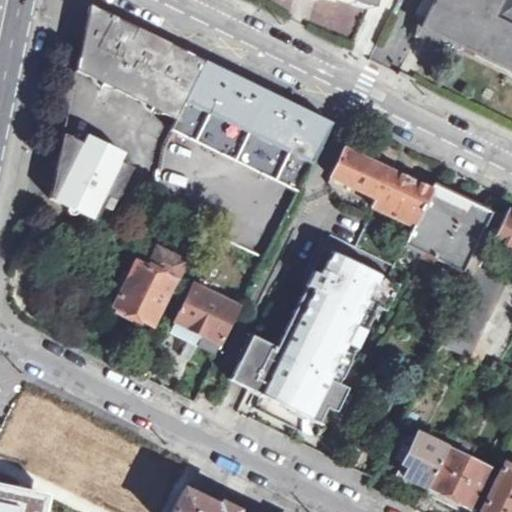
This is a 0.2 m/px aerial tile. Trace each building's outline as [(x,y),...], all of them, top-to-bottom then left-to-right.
[(340,0),(369,8),(370,0),(333,0),(334,0),(333,0),(340,0)] [(511,0),(433,0),(420,28),(511,72),(511,0)] [(136,27),(90,5),(76,71),(100,82),(123,36),(129,39),(136,27)] [(204,61),(168,43),(161,55),(129,39),(123,36),(100,82),(175,119),(204,62),(204,61)] [(204,62),(175,119),(169,130),(297,192),(331,123),(204,62)] [(86,134),(82,143),(94,149),(98,141),(86,134)] [(96,221),(101,208),(112,213),(133,170),(120,163),(107,157),(112,147),(98,141),(94,149),(82,143),(70,137),(57,162),(67,167),(56,189),(51,191),(49,198),(96,221)] [(107,157),(120,163),(124,153),(112,147),(107,157)] [(413,228),(430,190),(343,150),(330,177),(333,178),(330,183),(366,201),(365,205),(413,228)] [(482,260),(492,240),(502,219),(432,185),(430,190),(413,228),(405,245),(473,278),(479,267),(482,260)] [(511,212),(507,210),(506,210),(502,219),(492,240),(511,249),(511,212)] [(146,266),(170,279),(174,280),(183,262),(155,248),(146,266)] [(329,251),(327,256),(334,260),(336,254),(329,251)] [(386,279),(336,254),(334,260),(327,256),(320,270),(314,267),(305,285),(306,286),(274,353),(279,355),(260,395),(318,423),(338,383),(330,380),(362,313),(370,317),(377,298),(386,279)] [(149,324),(170,279),(146,266),(134,261),(127,276),(117,271),(102,303),(149,324)] [(486,270),(479,267),(473,278),(440,344),(468,358),(506,281),(486,270)] [(386,279),(377,298),(389,303),(398,285),(386,279)] [(233,305),(190,284),(166,333),(183,342),(176,355),(186,360),(193,345),(210,354),(233,305)] [(501,364),(494,361),(490,368),(497,372),(501,364)] [(426,487),(445,448),(399,427),(387,454),(403,461),(394,479),(405,485),(408,478),(426,487)] [(488,468),(445,448),(426,487),(468,508),(488,468)] [(511,511),(511,468),(503,465),(479,511),(511,511)] [(217,507),(162,480),(147,511),(234,511),(237,507),(221,499),(217,507)]
